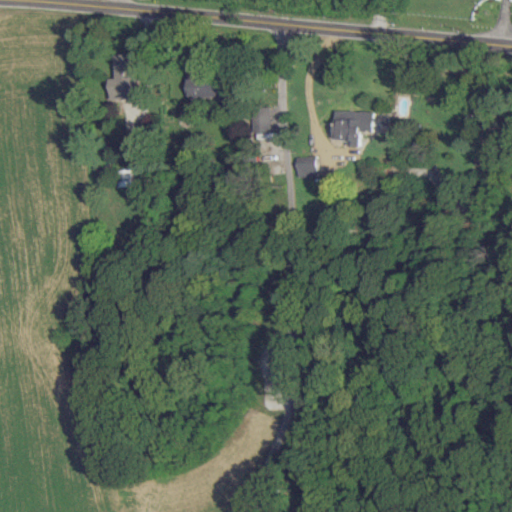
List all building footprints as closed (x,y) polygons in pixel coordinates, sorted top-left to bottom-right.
[(117,77),(112,78),(113,98),(139,98),(138,53),(117,54),(117,77)] [(222,96),(221,71),(188,72),(189,97),(222,96)] [(256,132),(273,131),(272,106),(255,107),(256,132)] [(336,139),(350,139),(350,144),(362,144),(363,129),(375,129),(376,111),(337,110),(336,139)] [(299,156),(299,176),(319,175),(318,155),(299,156)]
